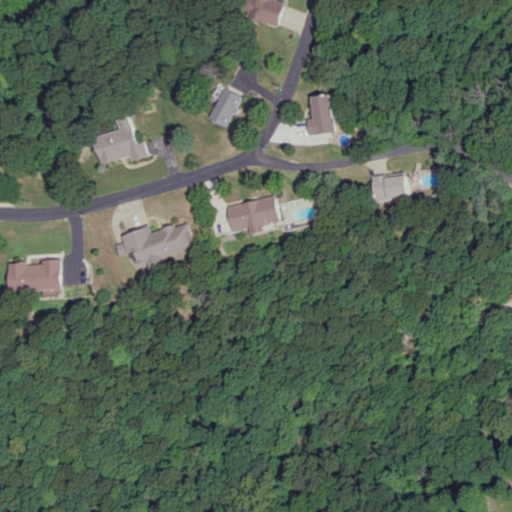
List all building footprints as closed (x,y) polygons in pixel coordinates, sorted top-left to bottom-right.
[(278,26),(286,3),(276,0),(251,0),(247,16),(278,26)] [(220,98),(211,118),(230,126),(244,95),(218,83),(213,95),(220,98)] [(314,135),(342,131),(337,93),(314,96),(317,118),(312,118),(314,135)] [(140,142),(132,114),(119,118),(122,128),(95,136),(103,163),(131,155),(132,160),(150,155),(146,140),(140,142)] [(377,176),(379,199),(415,196),(413,173),(377,176)] [(230,205),(235,231),(252,228),(253,228),(284,222),(278,195),(230,205)] [(198,245),(190,222),(178,226),(177,223),(153,231),(151,225),(123,234),(125,241),(117,244),(121,256),(137,250),(142,266),(152,263),(155,270),(168,266),(165,256),(198,245)] [(63,289),(62,258),(41,259),(41,262),(8,263),(9,291),(63,289)]
